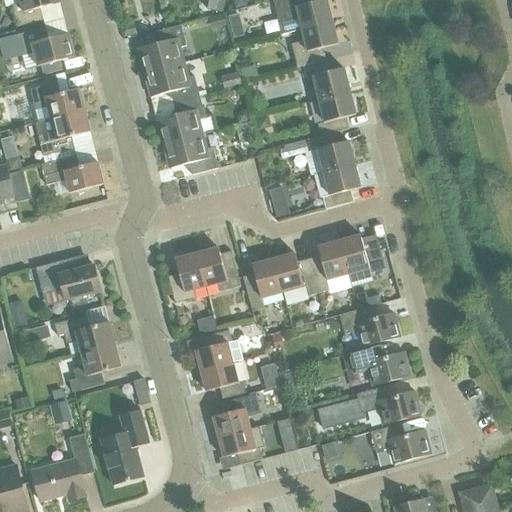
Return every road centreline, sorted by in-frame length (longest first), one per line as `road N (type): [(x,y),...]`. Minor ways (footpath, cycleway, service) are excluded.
road 1 (residential): [(186,495),(220,508),(308,485),(343,500),(479,462),(444,381),(403,201)]
road 2 (residential): [(186,495),(195,469),(127,243),(133,217)]
road 3 (residential): [(403,201),(281,234),(248,204),(161,222),(133,217)]
road 4 (residential): [(133,217),(138,193),(94,0)]
road 5 (residential): [(403,201),(357,0)]
road 6 (residential): [(0,247),(133,217)]
